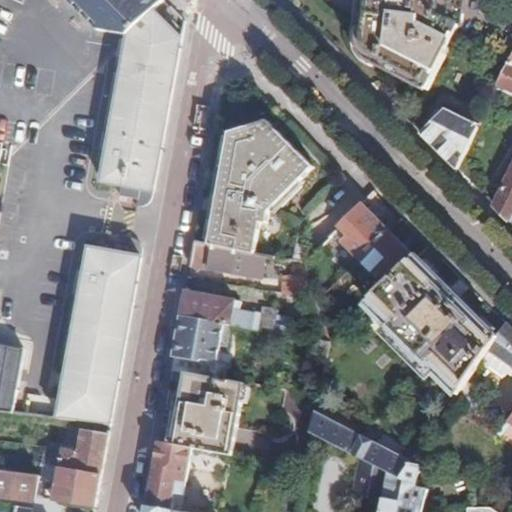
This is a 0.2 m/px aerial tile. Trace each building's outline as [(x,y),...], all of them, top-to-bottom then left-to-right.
[(67,0),(98,30),(130,36),(156,10),(167,0),(166,0),(67,0)] [(459,38),(511,62),(511,60),(511,0),(364,0),(359,51),(361,55),(366,60),(430,92),(459,38)] [(156,10),(130,36),(104,182),(124,186),(121,195),(139,198),(138,207),(144,208),(146,207),(150,204),(153,203),(184,37),(156,10)] [(511,60),(511,62),(499,87),(511,93),(511,174),(496,207),(511,223),(511,60)] [(423,134),(459,170),(479,130),(448,110),(423,134)] [(234,134),(213,245),(260,253),(266,223),(273,224),(275,211),(319,167),(273,122),(234,134)] [(392,229),(366,203),(342,226),(351,235),(344,241),(362,258),(392,229)] [(342,226),(336,232),(344,241),(351,235),(342,226)] [(418,255),(392,229),(362,258),(380,276),(386,269),(395,278),(418,255)] [(92,247),(72,356),(61,418),(113,425),(146,244),(142,238),(134,236),(132,236),(129,253),(92,247)] [(213,245),(198,242),(193,264),(252,275),(255,263),(266,266),(267,255),(260,253),(213,245)] [(395,278),(370,301),(396,326),(392,331),(431,372),(437,368),(462,393),(471,380),(494,348),(502,336),(419,253),(418,255),(395,278)] [(281,274),(286,293),(313,285),(307,266),(281,274)] [(315,288),(318,299),(327,290),(324,285),(316,286),(315,288)] [(188,294),(184,316),(224,322),(234,324),(254,327),(257,310),(242,308),(243,299),(189,290),(188,294)] [(257,310),(254,327),(275,330),(277,318),(279,306),(259,302),(257,310)] [(178,344),(173,371),(187,373),(197,375),(199,362),(207,359),(219,361),(221,344),(224,322),(184,316),(178,344)] [(275,330),(291,333),(293,321),(277,318),(275,330)] [(234,324),(224,322),(221,344),(231,346),(234,324)] [(511,322),(502,336),(494,348),(511,361),(511,368),(510,371),(511,372),(511,322)] [(310,353),(328,357),(331,340),(312,336),(310,353)] [(27,349),(0,343),(0,410),(1,411),(15,413),(27,349)] [(187,373),(176,445),(194,448),(211,451),(231,455),(236,456),(248,383),(197,375),(187,373)] [(471,380),(462,393),(455,403),(472,417),(489,392),(471,380)] [(330,398),(321,394),(314,432),(363,457),(391,471),(404,477),(415,461),(425,446),(415,440),(405,455),(326,414),(330,398)] [(103,475),(111,434),(85,429),(83,447),(77,446),(76,452),(47,448),(43,467),(62,469),(103,475)] [(154,476),(148,506),(173,510),(176,496),(186,497),(194,448),(176,445),(160,442),(154,476)] [(231,455),(211,451),(209,464),(229,467),(231,455)] [(391,471),(363,457),(356,494),(386,499),(391,471)] [(424,463),(415,461),(404,477),(391,471),(386,499),(383,511),(426,511),(431,488),(420,485),(424,463)] [(103,475),(62,469),(59,485),(100,491),(103,475)] [(35,511),(38,500),(41,483),(41,479),(0,471),(0,496),(20,500),(18,511),(35,511)] [(41,483),(38,500),(56,502),(59,485),(41,483)] [(97,507),(100,491),(59,485),(56,502),(65,503),(97,507)] [(38,500),(35,511),(63,511),(65,503),(56,502),(38,500)]
